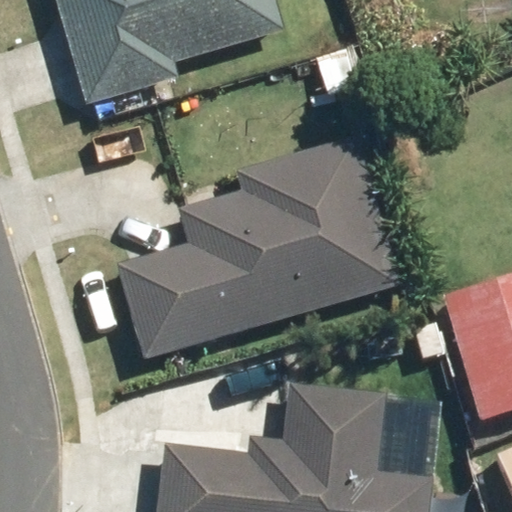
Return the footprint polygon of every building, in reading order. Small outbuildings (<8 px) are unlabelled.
[(49,0),(77,120),(181,96),(175,71),(280,47),(268,0),(49,0)] [(356,142),(235,176),(238,189),(171,208),(183,253),(112,273),(138,367),(399,294),(356,142)] [(511,280),(439,303),(477,429),(511,418),(511,280)] [(423,511),(437,406),(290,388),(283,449),(245,444),(243,457),(159,447),(151,511),(423,511)] [(511,456),(492,465),(511,511),(511,456)]
